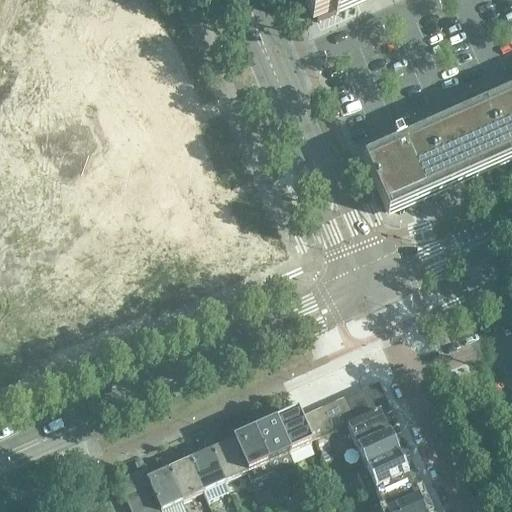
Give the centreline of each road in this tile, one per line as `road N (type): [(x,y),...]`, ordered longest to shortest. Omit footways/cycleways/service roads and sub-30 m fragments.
road 1 (secondary): [(72,424),(368,296)]
road 2 (tertiary): [(368,296),(241,0)]
road 3 (secondary): [(368,296),(511,231)]
road 4 (residential): [(461,511),(405,381)]
road 5 (residential): [(511,369),(500,343),(405,381)]
